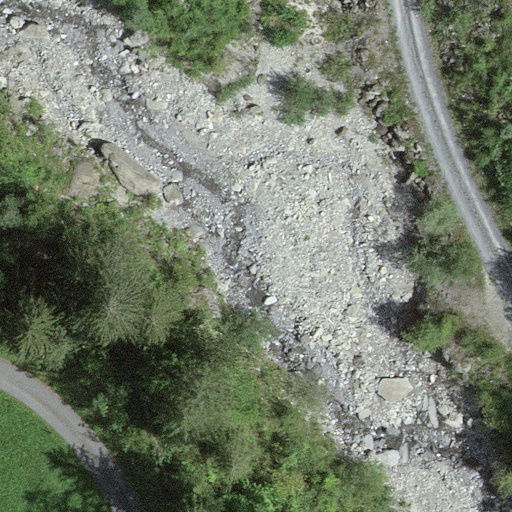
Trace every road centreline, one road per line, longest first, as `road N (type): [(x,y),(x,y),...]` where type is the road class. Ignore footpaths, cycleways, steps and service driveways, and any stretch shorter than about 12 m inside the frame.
road 1 (track): [(511,286),(437,133),(402,0)]
road 2 (track): [(130,511),(111,476),(22,383),(0,374)]
